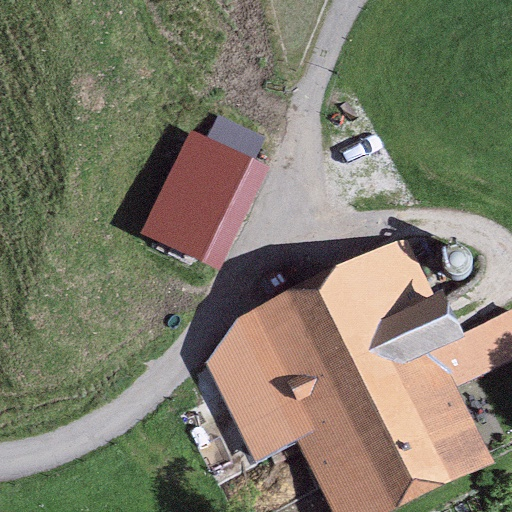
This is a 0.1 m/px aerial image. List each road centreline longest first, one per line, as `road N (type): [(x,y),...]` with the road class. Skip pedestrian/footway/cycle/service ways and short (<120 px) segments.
road 1 (track): [(511,255),(451,224),(262,227)]
road 2 (track): [(350,0),(303,124)]
